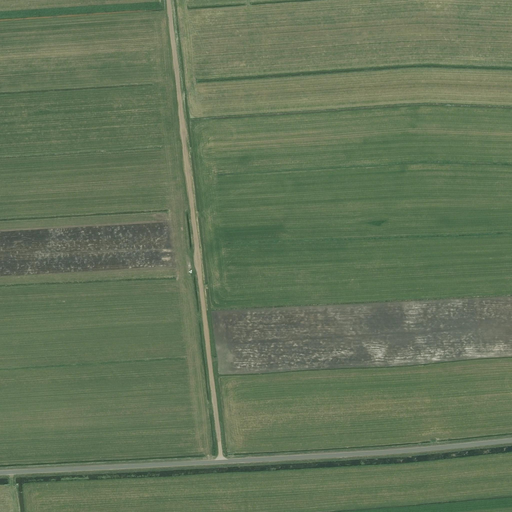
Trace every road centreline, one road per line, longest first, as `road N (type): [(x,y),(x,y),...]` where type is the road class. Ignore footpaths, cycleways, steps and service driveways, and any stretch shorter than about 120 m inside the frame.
road 1 (unclassified): [(0,473),(511,441)]
road 2 (track): [(168,0),(221,461)]
